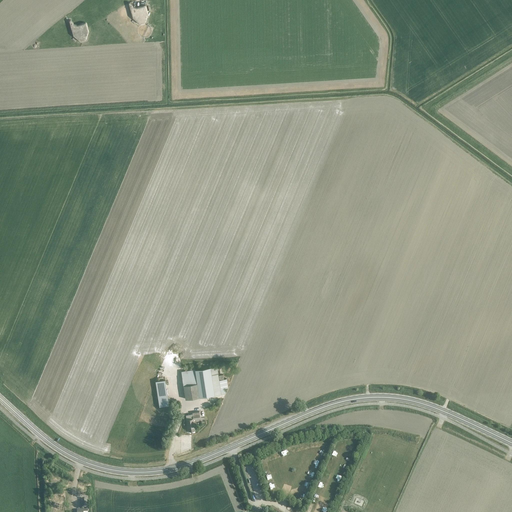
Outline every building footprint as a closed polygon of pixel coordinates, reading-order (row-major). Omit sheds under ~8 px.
[(136,8),(133,7),(131,3),(130,2),(129,2),(129,3),(128,3),(128,4),(131,14),(132,17),(133,20),(131,22),(135,25),(137,23),(139,25),(140,25),(144,25),(145,24),(146,23),(148,15),(146,7),(146,6),(145,6),(144,6),(136,8)] [(76,25),(73,24),(71,20),(71,19),(70,19),(69,19),(69,20),(69,21),(71,31),(72,34),(74,37),(71,39),(75,42),(77,40),(79,42),(80,42),(81,42),(85,42),(85,41),(86,40),(88,32),(86,24),(86,23),(85,23),(85,22),(84,22),(76,25)] [(221,393),(220,389),(228,388),(226,379),(219,380),(217,366),(181,371),(183,385),(185,399),(221,393)] [(160,406),(169,405),(165,379),(156,381),(160,406)] [(192,414),(186,415),(187,419),(188,428),(188,431),(195,430),(195,427),(193,419),(200,418),(200,414),(192,415),(192,414)]
